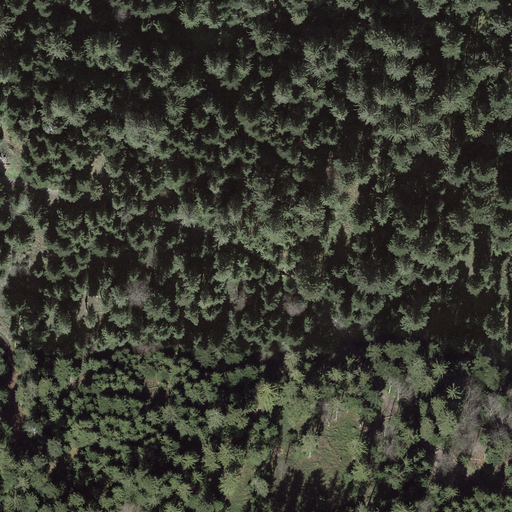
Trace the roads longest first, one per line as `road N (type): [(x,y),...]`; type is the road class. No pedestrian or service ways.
road 1 (track): [(0,178),(224,237),(293,275),(409,429),(444,462),(511,498)]
road 2 (track): [(511,349),(496,339),(476,302),(476,248),(511,72)]
road 3 (track): [(0,422),(52,438),(185,441),(211,511)]
